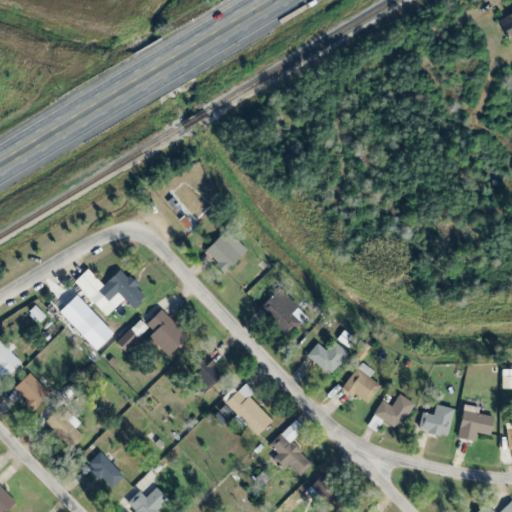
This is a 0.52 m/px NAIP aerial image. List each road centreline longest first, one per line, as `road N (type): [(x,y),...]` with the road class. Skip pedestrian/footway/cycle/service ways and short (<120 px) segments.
road 1 (residential): [(133,231),(184,267),(416,511)]
road 2 (trunk): [(0,163),(274,0)]
road 3 (residential): [(511,476),(362,455)]
road 4 (residential): [(133,231),(90,240),(0,296)]
